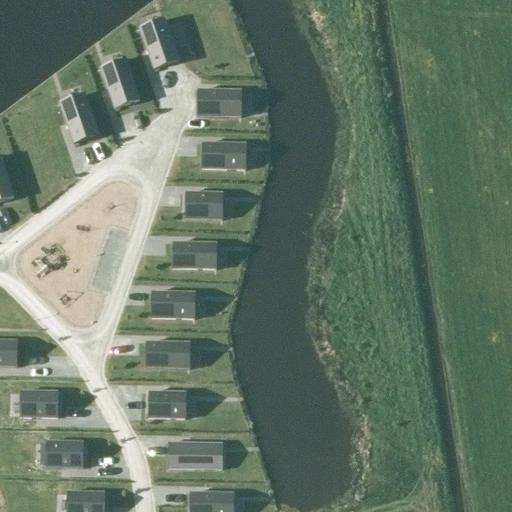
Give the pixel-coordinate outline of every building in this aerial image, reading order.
[(141,30),(139,30),(140,30),(154,72),(179,64),(165,22),(163,22),(164,26),(142,33),(141,30)] [(139,103),(127,65),(103,73),(116,110),(139,103)] [(197,93),(197,119),(241,120),(241,118),(237,118),(238,95),(242,95),(242,94),(197,93)] [(97,137),(84,98),(61,105),(75,145),(97,137)] [(243,147),(203,146),(203,170),(242,172),(243,147)] [(1,162),(0,161),(0,203),(14,199),(1,162)] [(226,221),(225,197),(187,196),(186,221),(226,221)] [(213,270),(213,247),(174,245),(174,270),(213,270)] [(152,295),(151,321),(195,322),(195,320),(191,320),(191,297),(195,297),(195,296),(152,295)] [(17,344),(0,343),(0,369),(17,370),(17,344)] [(146,345),(146,371),(190,372),(190,371),(186,370),(186,347),(190,347),(190,346),(146,345)] [(58,395),(20,394),(20,396),(24,396),(24,419),(20,419),(20,420),(57,421),(58,395)] [(191,421),(191,396),(151,396),(148,420),(191,421)] [(83,445),(46,444),(46,446),(50,446),(49,469),(45,469),(45,471),(83,471),(83,445)] [(168,445),(168,471),(211,472),(212,446),(168,445)] [(104,511),(105,496),(67,495),(67,496),(71,496),(70,511),(104,511)] [(190,496),(189,511),(229,511),(230,498),(234,498),(234,496),(190,496)]
